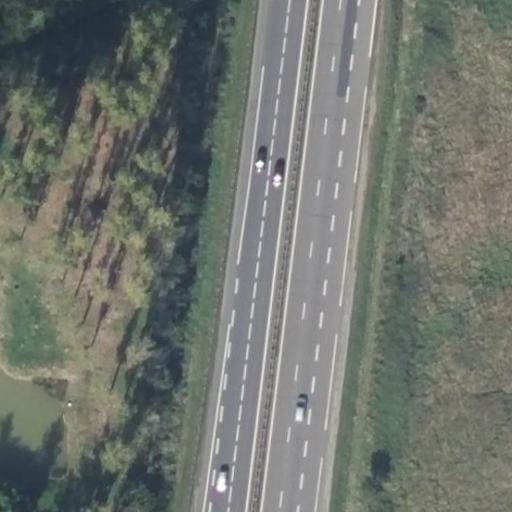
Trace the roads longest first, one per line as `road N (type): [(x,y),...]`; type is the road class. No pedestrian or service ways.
road 1 (trunk): [(279,511),(341,0)]
road 2 (trunk): [(290,0),(228,511)]
road 3 (track): [(0,56),(38,49),(140,0)]
